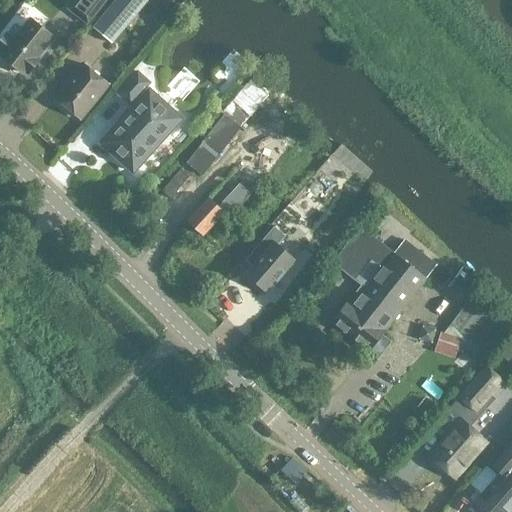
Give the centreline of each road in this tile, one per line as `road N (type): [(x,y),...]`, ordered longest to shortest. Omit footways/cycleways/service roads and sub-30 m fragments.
road 1 (unclassified): [(375,511),(0,153)]
road 2 (track): [(3,511),(56,452),(188,333)]
